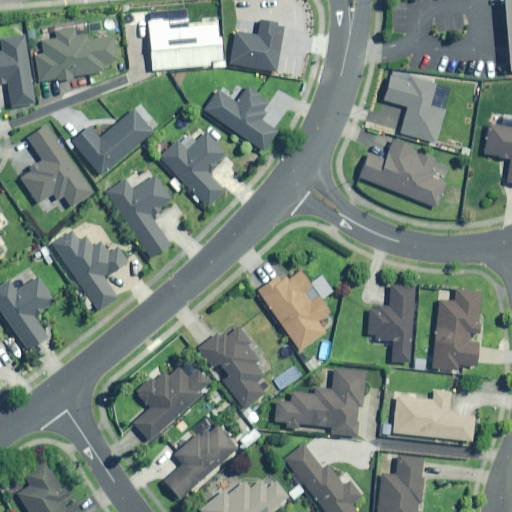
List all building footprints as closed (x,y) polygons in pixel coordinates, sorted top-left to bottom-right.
[(152,71),(210,67),(209,62),(212,62),(213,68),(224,67),(222,37),(219,37),(218,24),(213,24),(212,17),(202,17),(202,23),(185,24),(184,21),(170,22),(170,19),(148,21),(152,71)] [(277,24),(260,21),(259,25),(237,21),(229,64),(275,72),(279,51),(301,55),(305,31),(276,27),(277,24)] [(107,30),(95,32),(94,26),(54,31),(55,40),(41,42),(43,54),(35,55),(38,81),(56,79),(57,83),(72,81),(71,77),(102,73),(101,63),(116,62),(113,37),(108,38),(107,30)] [(35,104),(24,36),(0,40),(3,53),(0,53),(0,83),(7,82),(11,108),(35,104)] [(409,81),(392,76),(384,101),(408,107),(400,133),(435,143),(445,110),(440,109),(446,89),(410,78),(409,81)] [(200,102),(207,106),(204,110),(263,151),(277,132),(258,119),(269,103),(248,88),(237,103),(219,90),(214,96),(207,91),(200,102)] [(150,106),(139,115),(135,109),(100,138),(90,127),(71,142),(100,178),(155,133),(149,126),(160,117),(150,106)] [(511,120),(504,119),(503,126),(489,124),(485,155),(511,159),(508,183),(511,183),(511,120)] [(69,160),(47,127),(28,140),(43,163),(20,178),(38,204),(52,195),(57,202),(64,197),(72,208),(93,194),(70,159),(69,160)] [(227,155),(201,128),(193,136),(188,132),(161,159),(207,207),(224,191),(207,174),(227,155)] [(412,147),(393,139),(385,159),(368,153),(358,177),(435,208),(445,183),(431,178),(438,162),(411,151),(412,147)] [(173,204),(154,177),(133,192),(125,180),(106,193),(151,259),(170,246),(152,218),(173,204)] [(78,242),(71,232),(52,245),(98,312),(117,299),(104,279),(128,263),(118,248),(108,255),(100,243),(92,248),(85,238),(78,242)] [(312,287),(300,270),(281,284),(277,278),(258,291),(299,351),(325,333),(317,322),(330,313),(318,296),(310,302),(303,293),(312,287)] [(55,303),(38,278),(16,293),(9,282),(0,287),(0,309),(28,352),(48,339),(34,317),(55,303)] [(367,336),(376,337),(375,342),(392,344),(390,361),(408,363),(416,288),(391,286),(389,308),(370,306),(367,336)] [(483,293),(455,290),(454,302),(439,301),(432,369),(457,371),(457,365),(477,367),(479,343),(468,342),(469,334),(478,335),(483,293)] [(196,349),(212,370),(219,364),(229,377),(221,383),(242,412),(265,395),(257,384),(266,378),(257,366),(260,364),(248,347),(252,344),(237,325),(222,336),(219,332),(196,349)] [(186,354),(181,341),(172,344),(178,358),(186,354)] [(133,392),(148,411),(133,423),(148,442),(211,390),(196,371),(189,377),(181,366),(169,376),(166,372),(155,382),(151,377),(133,392)] [(358,437),(359,422),(357,421),(358,410),(363,410),(366,372),(333,369),(331,391),(314,389),(314,395),(292,392),(291,402),(277,401),(275,422),(286,423),(286,428),(298,429),(298,425),(331,428),(330,434),(358,437)] [(451,392),(434,391),(433,401),(397,397),(393,433),(473,441),(475,417),(449,415),(451,392)] [(238,449),(219,426),(210,434),(206,430),(175,456),(183,466),(164,482),(178,499),(238,449)] [(253,428),(239,440),(246,449),(261,437),(253,428)] [(322,470),(303,445),(284,459),(324,511),(356,511),(353,508),(365,500),(344,473),(338,478),(328,465),(322,470)] [(424,479),(420,479),(422,459),(398,457),(396,477),(382,475),(378,511),(417,511),(421,511),(424,479)] [(81,511),(75,503),(72,505),(45,462),(24,476),(30,486),(17,494),(28,511),(81,511)] [(267,491),(259,481),(250,489),(245,483),(227,497),(223,492),(200,511),(270,511),(288,498),(276,483),(267,491)]
